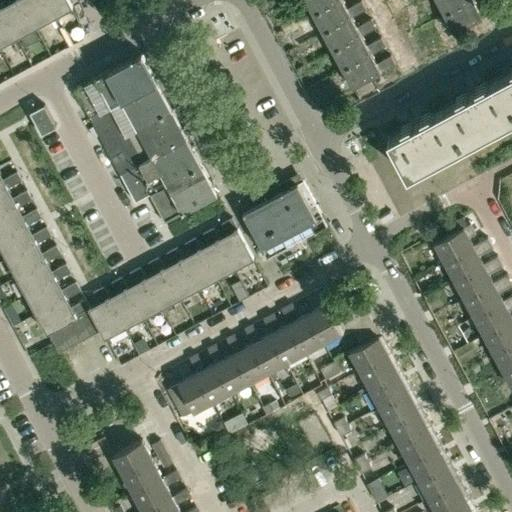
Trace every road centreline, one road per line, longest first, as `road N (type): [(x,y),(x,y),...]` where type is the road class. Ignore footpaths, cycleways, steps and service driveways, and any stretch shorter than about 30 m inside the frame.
road 1 (residential): [(511,506),(371,242)]
road 2 (residential): [(135,369),(371,242)]
road 3 (residential): [(137,254),(44,76)]
road 4 (residential): [(212,511),(135,369)]
road 5 (residential): [(318,135),(242,0)]
